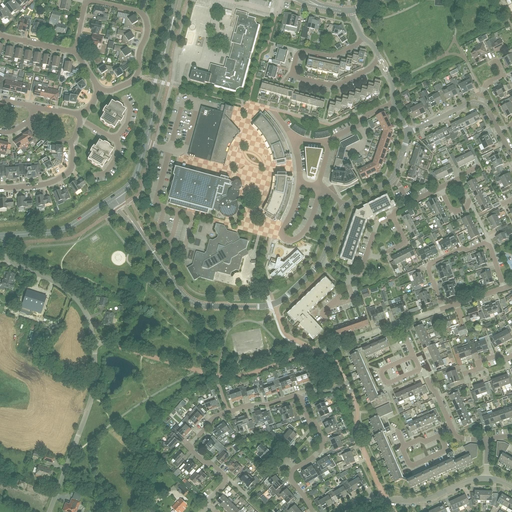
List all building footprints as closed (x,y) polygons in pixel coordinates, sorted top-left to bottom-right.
[(69,11),(71,1),(66,0),(62,0),(61,9),(69,11)] [(22,9),(20,7),(17,4),(14,7),(10,2),(5,6),(9,11),(11,14),(14,12),(15,13),(19,10),(20,12),(22,9)] [(11,14),(9,11),(5,14),(2,8),(0,9),(0,18),(1,20),(4,19),(5,20),(7,19),(9,21),(13,17),(11,14)] [(107,22),(108,14),(104,13),(104,10),(95,8),(93,15),(100,17),(99,21),(107,22)] [(231,53),(251,58),(260,25),(257,24),(255,21),(256,18),(248,16),(249,14),(247,14),(247,13),(236,10),(235,15),(238,16),(231,43),(234,43),(231,53)] [(61,13),(53,11),(52,12),(51,11),(50,18),(50,19),(59,21),(61,13)] [(123,28),(130,29),(133,30),(134,24),(138,22),(134,16),(118,12),(117,17),(125,19),(123,28)] [(299,33),(301,22),(298,22),(299,17),(294,16),(294,15),(284,13),(282,25),(285,25),(284,30),(296,33),(296,32),(299,33)] [(30,25),(32,18),(25,17),(24,21),(20,20),(18,30),(19,31),(20,31),(21,32),(22,31),(25,32),(27,24),(30,25)] [(318,22),(314,21),(314,19),(310,18),(309,23),(306,23),(304,29),(303,29),(301,37),(307,39),(310,28),(318,30),(320,20),(319,20),(318,21),(318,22)] [(44,28),(45,21),(38,20),(38,22),(37,22),(37,21),(34,20),(32,33),(33,33),(33,34),(35,35),(36,34),(39,35),(41,27),(44,28)] [(100,31),(101,24),(92,22),(91,25),(90,26),(90,27),(90,28),(90,29),(93,29),(92,33),(98,35),(99,31),(100,31)] [(65,34),(67,26),(57,23),(55,32),(65,34)] [(338,27),(330,25),(329,27),(327,29),(328,31),(328,33),(337,35),(342,43),(347,40),(344,35),(347,33),(344,28),(342,25),(338,27)] [(130,46),(131,40),(134,38),(130,32),(118,30),(117,35),(123,36),(121,44),(130,46)] [(102,37),(92,35),(92,38),(88,38),(87,45),(97,47),(97,43),(101,44),(102,37)] [(497,42),(495,38),(486,42),(489,48),(492,46),(495,53),(501,50),(500,49),(504,47),(501,40),(497,42)] [(481,61),(485,59),(483,55),(487,53),(483,46),(484,46),(483,43),(475,47),(477,51),(472,54),(476,63),(480,61),(481,61)] [(127,61),(128,56),(131,54),(127,48),(115,45),(113,50),(120,52),(118,59),(127,61)] [(277,55),(286,58),(288,51),(283,50),(283,47),(277,45),(276,48),(278,49),(277,55)] [(15,55),(12,54),(13,48),(7,47),(5,59),(8,60),(8,61),(14,62),(15,59),(14,59),(15,55)] [(15,55),(14,59),(15,59),(18,59),(18,61),(18,63),(23,64),(25,57),(24,57),(21,56),(22,50),(16,49),(16,50),(15,55)] [(511,65),(511,49),(507,52),(509,55),(503,58),(508,67),(511,65)] [(33,63),(34,59),(31,58),(32,52),(26,51),(24,57),(25,57),(23,64),(33,66),(33,63)] [(33,63),(37,63),(36,65),(36,67),(41,68),(42,68),(43,65),(43,61),(40,60),(41,54),(35,53),(34,59),(33,63)] [(249,67),(251,58),(231,53),(229,59),(227,59),(224,68),(211,64),(208,74),(197,71),(198,70),(197,69),(196,68),(195,67),(194,68),(193,68),(193,69),(193,70),(194,71),(192,71),(190,80),(205,84),(205,82),(209,83),(215,84),(214,87),(236,92),(236,89),(240,87),(243,88),(249,67)] [(43,65),(46,65),(46,67),(46,69),(51,70),(53,63),(49,62),(51,56),(44,55),(43,61),(43,65)] [(285,64),(286,58),(277,55),(275,61),(273,60),(272,64),(280,66),(281,63),(285,64)] [(53,63),(51,70),(59,72),(58,75),(56,75),(55,79),(59,80),(61,72),(63,63),(59,62),(60,58),(54,57),(54,58),(53,63)] [(312,69),(314,58),(309,57),(308,60),(307,60),(306,65),(307,65),(307,68),(312,69)] [(110,74),(111,67),(103,65),(99,58),(94,61),(99,68),(97,69),(101,75),(106,72),(107,72),(106,73),(110,74)] [(77,73),(73,68),(71,67),(72,63),(66,62),(64,72),(67,73),(67,76),(70,77),(71,77),(77,73),(77,72),(77,73)] [(111,67),(110,74),(113,75),(113,73),(114,73),(117,78),(123,74),(122,72),(129,68),(126,63),(119,68),(111,67)] [(272,64),(268,63),(266,71),(277,74),(278,68),(272,67),(272,64)] [(277,74),(266,71),(264,78),(267,79),(268,77),(275,79),(277,74)] [(464,83),(468,91),(474,89),(470,81),(472,80),(469,74),(465,77),(467,81),(464,83)] [(9,91),(12,78),(12,76),(8,75),(6,77),(4,76),(3,78),(1,84),(1,85),(5,85),(4,89),(6,89),(6,90),(9,91)] [(72,90),(79,94),(81,91),(81,90),(86,87),(82,82),(82,81),(80,77),(75,81),(78,84),(77,85),(77,86),(72,90)] [(15,91),(17,82),(18,79),(12,78),(9,91),(13,92),(13,91),(15,91)] [(468,91),(464,83),(462,84),(460,80),(458,81),(456,78),(453,79),(456,85),(456,86),(458,85),(463,94),(468,91)] [(456,85),(453,79),(452,79),(449,80),(451,84),(446,86),(448,89),(452,97),(458,94),(453,86),(456,85)] [(42,87),(42,84),(34,82),(33,86),(36,87),(34,95),(40,97),(42,87)] [(268,84),(269,83),(265,82),(264,83),(263,82),(262,86),(261,86),(259,90),(261,90),(260,91),(266,93),(266,92),(268,84)] [(23,83),(21,93),(26,94),(27,91),(30,91),(31,85),(28,85),(23,83)] [(448,89),(445,90),(444,89),(443,88),(440,83),(437,85),(440,92),(442,90),(447,100),(452,97),(448,89)] [(42,84),(42,87),(40,97),(45,98),(47,89),(48,85),(42,84)] [(504,95),(503,94),(502,94),(505,92),(502,85),(492,90),(493,92),(493,93),(494,95),(495,95),(496,97),(500,95),(499,96),(500,98),(501,98),(504,97),(504,95)] [(51,99),(50,100),(56,101),(58,94),(61,94),(62,88),(59,87),(58,91),(53,90),(51,99)] [(79,94),(72,90),(72,94),(65,93),(64,102),(69,102),(70,102),(76,103),(76,97),(77,97),(79,94)] [(430,98),(426,91),(421,93),(425,100),(424,101),(426,105),(429,103),(431,108),(437,105),(433,96),(430,98)] [(433,96),(437,105),(442,102),(438,94),(433,96)] [(511,98),(511,97),(506,100),(508,104),(501,107),(504,112),(511,108),(511,103),(511,102),(511,101),(511,98)] [(416,106),(420,115),(426,113),(423,107),(426,105),(424,101),(423,98),(419,100),(421,104),(419,105),(418,103),(416,102),(414,103),(416,106)] [(104,123),(103,124),(104,125),(106,125),(107,126),(108,127),(109,127),(110,126),(114,129),(118,122),(120,123),(121,122),(122,121),(123,119),(123,118),(121,117),(125,110),(121,108),(122,107),(121,106),(120,105),(119,104),(117,104),(116,103),(115,104),(111,101),(107,108),(105,107),(104,108),(104,110),(103,111),(102,112),(104,114),(100,120),(104,123)] [(336,104),(331,102),(328,113),(333,114),(335,109),(336,104)] [(420,115),(416,106),(413,108),(411,103),(406,106),(409,113),(412,112),(415,118),(420,115)] [(230,122),(234,108),(222,105),(220,112),(202,107),(188,156),(211,162),(225,166),(228,153),(230,148),(233,143),(237,138),(241,133),(230,122)] [(271,118),(265,112),(263,115),(262,114),(262,113),(261,113),(260,113),(260,114),(260,115),(261,116),(261,117),(259,115),(253,121),(255,123),(253,125),(259,130),(263,136),(267,142),(270,149),(273,156),(274,163),(277,163),(277,165),(286,164),(285,161),(291,160),(292,160),(290,153),(289,149),(287,143),(286,141),(283,135),(280,130),(279,128),(276,124),(275,123),(271,118)] [(381,127),(390,122),(388,118),(390,117),(389,115),(387,116),(385,112),(376,116),(381,127)] [(471,115),(475,123),(481,120),(477,112),(471,115)] [(473,124),(475,123),(471,115),(466,117),(470,125),(471,127),(474,126),(473,124)] [(465,128),(470,125),(466,117),(461,120),(465,128)] [(463,129),(465,128),(461,120),(456,122),(460,130),(465,140),(468,138),(463,129)] [(384,131),(392,134),(393,131),(392,129),(395,128),(394,126),(392,127),(390,122),(381,127),(384,131)] [(457,132),(460,130),(456,122),(451,125),(454,132),(452,133),(455,139),(458,137),(457,136),(459,135),(457,132)] [(455,139),(452,133),(450,134),(446,127),(441,130),(445,138),(446,141),(451,139),(452,141),(455,139)] [(440,140),(445,138),(441,130),(436,133),(440,140)] [(393,134),(392,134),(384,131),(380,142),(389,145),(390,141),(392,142),(393,140),(391,139),(393,134)] [(23,135),(29,144),(34,141),(28,132),(23,135)] [(435,143),(440,140),(436,133),(431,135),(435,143)] [(480,145),(482,144),(491,140),(488,135),(482,138),(480,133),(474,136),(477,141),(477,140),(480,145)] [(24,147),(29,144),(23,135),(24,136),(19,139),(24,147)] [(346,167),(347,162),(343,160),(347,147),(360,141),(357,135),(341,143),(331,177),(332,178),(331,180),(330,183),(331,184),(331,185),(332,185),(335,185),(337,186),(341,192),(359,183),(352,171),(353,170),(352,166),(350,167),(349,165),(346,167)] [(429,145),(435,143),(431,135),(425,138),(429,145)] [(24,147),(19,139),(16,141),(16,140),(13,142),(19,150),(20,149),(23,153),(26,151),(24,147)] [(491,140),(482,144),(483,147),(480,148),(482,151),(483,153),(488,151),(487,148),(493,145),(491,140)] [(96,166),(97,167),(98,166),(102,168),(106,162),(108,163),(109,162),(109,160),(110,159),(111,157),(109,156),(113,150),(109,147),(110,146),(109,145),(107,144),(106,144),(105,143),(104,143),(103,143),(99,141),(95,148),(93,147),(92,148),(91,149),(90,151),(90,152),(92,153),(88,160),(92,162),(91,163),(92,164),(93,165),(94,166),(96,166)] [(0,150),(0,154),(5,156),(7,149),(10,150),(11,145),(8,144),(8,143),(5,142),(5,143),(2,142),(0,150)] [(388,149),(389,145),(380,142),(376,152),(386,155),(387,151),(389,152),(390,150),(388,149)] [(62,158),(63,153),(62,153),(63,147),(57,146),(52,146),(51,151),(56,152),(56,153),(57,153),(56,157),(62,158)] [(415,151),(425,155),(425,153),(424,153),(425,149),(417,146),(415,151)] [(323,151),(305,149),(307,177),(307,179),(315,181),(315,179),(316,177),(318,171),(317,171),(323,151)] [(470,162),(466,155),(464,151),(461,152),(463,156),(461,157),(465,165),(470,162)] [(384,160),(386,155),(376,152),(373,163),(381,166),(382,166),(384,162),(386,162),(386,160),(384,160)] [(466,155),(470,162),(475,160),(471,152),(470,152),(466,155)] [(499,157),(498,155),(493,157),(491,156),(489,153),(482,157),(483,160),(486,159),(486,161),(489,162),(491,161),(492,164),(502,159),(501,157),(499,157)] [(421,163),(422,159),(413,156),(412,161),(421,164),(422,163),(421,163)] [(54,161),(50,163),(50,162),(49,162),(46,157),(41,160),(44,165),(42,166),(44,169),(46,168),(47,170),(52,167),(53,168),(57,166),(54,161)] [(465,165),(461,157),(456,160),(459,168),(465,165)] [(444,167),(448,175),(454,173),(450,165),(453,164),(450,159),(447,160),(448,162),(446,163),(443,164),(444,167)] [(492,164),(495,168),(503,164),(502,162),(502,161),(502,159),(492,164)] [(32,178),(31,167),(31,163),(21,164),(22,170),(25,170),(25,178),(28,177),(28,178),(32,178)] [(31,167),(32,178),(36,178),(36,177),(38,177),(37,169),(42,169),(39,163),(34,163),(34,167),(31,167)] [(67,171),(66,167),(68,166),(66,163),(58,167),(61,173),(67,171)] [(380,169),(381,166),(373,163),(368,165),(372,174),(377,172),(378,174),(380,173),(378,170),(380,169)] [(18,171),(22,170),(21,164),(15,164),(16,168),(12,168),(13,179),(17,179),(17,178),(19,178),(18,171)] [(13,179),(12,168),(8,169),(8,165),(2,165),(3,172),(6,171),(7,179),(9,179),(9,180),(13,179)] [(368,176),(372,174),(368,165),(358,170),(362,179),(366,177),(367,179),(369,178),(368,176)] [(213,211),(214,209),(219,210),(220,211),(221,213),(222,215),(223,216),(226,217),(227,217),(228,217),(230,217),(232,217),(234,216),(235,215),(237,213),(238,211),(238,209),(238,207),(238,205),(237,203),(236,201),(237,200),(238,199),(239,197),(240,195),(240,193),(240,190),(241,189),(242,188),(242,186),(242,185),(242,183),(241,182),(240,181),(239,181),(237,181),(236,181),(234,182),(233,183),(232,184),(228,183),(229,178),(222,176),(221,178),(220,178),(219,178),(218,177),(217,176),(216,176),(215,176),(213,176),(211,176),(210,175),(209,174),(208,174),(206,173),(205,173),(204,173),(203,173),(202,173),(200,173),(199,172),(198,171),(196,170),(194,170),(193,171),(192,170),(190,170),(189,169),(188,168),(186,168),(185,168),(183,168),(182,168),(180,167),(179,166),(179,167),(179,168),(176,167),(176,168),(174,176),(175,176),(169,199),(171,199),(170,204),(169,203),(169,204),(209,214),(208,214),(209,210),(213,211)] [(420,169),(419,169),(411,166),(409,172),(418,175),(420,169)] [(443,178),(448,175),(444,167),(439,170),(443,178)] [(443,178),(439,170),(434,173),(435,174),(438,180),(443,178)] [(502,183),(511,179),(508,174),(504,176),(502,171),(499,172),(494,175),(496,178),(495,179),(496,182),(498,182),(501,180),(502,183)] [(407,178),(410,179),(409,182),(418,185),(420,180),(417,179),(418,175),(409,172),(407,178)] [(287,177),(287,174),(278,174),(278,177),(275,177),(275,184),(274,192),(271,199),(269,205),(265,212),(267,213),(265,216),(273,220),(274,218),(280,221),(282,217),(285,212),(288,205),(288,204),(290,197),(292,191),(292,190),(293,184),(293,177),(287,177)] [(85,185),(82,179),(78,181),(78,182),(77,183),(75,181),(73,182),(72,182),(70,183),(70,184),(69,185),(72,189),(72,190),(74,193),(81,189),(80,188),(85,185)] [(470,188),(478,184),(475,179),(467,183),(470,188)] [(511,181),(511,179),(502,183),(505,188),(502,190),(503,192),(508,190),(507,187),(511,184),(511,181)] [(472,193),(480,189),(478,184),(470,188),(472,193)] [(475,198),(483,194),(485,193),(483,190),(481,191),(480,189),(472,193),(475,198)] [(70,198),(67,190),(62,191),(63,192),(61,193),(60,190),(57,191),(57,190),(54,192),(53,193),(55,198),(56,202),(65,199),(66,200),(70,198)] [(477,203),(485,199),(483,194),(475,198),(477,203)] [(40,196),(40,195),(37,196),(36,196),(37,202),(36,202),(36,206),(44,205),(44,204),(50,203),(50,197),(45,197),(45,198),(43,198),(43,196),(40,196)] [(391,202),(387,195),(363,207),(364,208),(359,211),(356,210),(340,259),(348,261),(347,264),(352,265),(367,219),(372,221),(373,217),(396,205),(394,201),(391,202)] [(24,197),(24,196),(20,197),(21,197),(18,198),(18,203),(17,203),(18,208),(19,211),(25,211),(25,207),(28,207),(28,206),(32,205),(31,199),(27,199),(27,200),(25,200),(25,197),(24,197)] [(3,199),(3,198),(0,198),(0,208),(7,208),(7,207),(13,207),(13,200),(8,200),(8,201),(6,201),(6,198),(3,199)] [(431,207),(439,203),(437,198),(426,204),(428,209),(431,207)] [(479,207),(487,203),(485,199),(477,203),(479,207)] [(434,212),(442,208),(439,203),(431,207),(434,212)] [(487,203),(479,207),(482,212),(486,210),(487,211),(493,209),(491,205),(489,206),(487,203)] [(444,213),(442,208),(434,212),(436,217),(444,213)] [(405,223),(412,220),(410,216),(415,214),(412,209),(405,212),(407,215),(402,218),(405,223)] [(490,224),(499,220),(497,217),(500,215),(499,213),(500,213),(498,209),(494,212),(495,215),(487,219),(490,224)] [(436,223),(447,218),(446,216),(446,215),(445,212),(444,213),(436,217),(433,218),(434,220),(436,223)] [(464,225),(472,221),(473,220),(472,218),(471,217),(471,218),(470,216),(467,217),(466,216),(461,218),(464,225)] [(440,229),(440,227),(449,223),(447,218),(436,223),(438,227),(434,228),(436,231),(440,229)] [(407,228),(418,223),(417,221),(414,223),(412,220),(405,223),(407,228)] [(508,226),(506,223),(504,224),(503,222),(501,223),(499,220),(490,224),(493,230),(500,226),(501,230),(503,229),(508,226)] [(466,230),(474,226),(472,221),(464,225),(466,230)] [(410,234),(417,230),(415,227),(419,225),(418,223),(407,228),(410,234)] [(194,281),(200,277),(207,279),(213,281),(216,272),(231,276),(231,272),(236,270),(239,271),(243,258),(244,257),(243,256),(244,256),(239,253),(233,244),(240,240),(236,234),(228,232),(225,226),(216,224),(215,229),(218,235),(217,238),(213,240),(210,240),(206,254),(196,252),(195,258),(193,265),(187,268),(194,281)] [(508,226),(503,229),(505,232),(496,237),(499,243),(508,238),(510,237),(509,235),(511,233),(511,225),(508,226)] [(469,234),(477,230),(474,226),(466,230),(469,234)] [(418,239),(421,238),(425,236),(423,233),(420,235),(417,230),(410,234),(413,239),(417,237),(418,239)] [(477,230),(469,234),(471,239),(479,235),(477,230)] [(454,233),(454,231),(451,233),(452,234),(449,235),(450,237),(448,238),(452,246),(453,247),(455,246),(455,245),(457,244),(455,239),(457,238),(454,233)] [(447,248),(452,246),(448,238),(443,240),(447,248)] [(239,253),(244,256),(248,253),(245,249),(246,249),(248,241),(241,240),(241,239),(240,240),(233,244),(239,253)] [(447,248),(443,240),(442,239),(441,239),(440,239),(438,240),(438,241),(437,241),(442,251),(444,250),(445,250),(445,251),(448,249),(447,248)] [(428,246),(433,256),(438,253),(432,243),(428,246)] [(428,258),(433,256),(428,246),(423,248),(428,258)] [(406,250),(410,258),(415,256),(411,247),(406,250)] [(423,248),(418,250),(418,249),(415,250),(418,257),(421,256),(423,261),(428,258),(423,248)] [(305,257),(298,250),(293,255),(292,255),(291,255),(290,255),(290,256),(290,257),(290,258),(288,259),(287,259),(287,260),(286,260),(286,261),(285,262),(281,260),(281,259),(280,258),(279,258),(278,258),(278,259),(277,260),(271,259),(269,267),(275,269),(276,271),(270,276),(271,276),(280,279),(286,275),(285,274),(287,273),(291,270),(292,271),(293,268),(295,266),(297,266),(298,264),(301,260),(303,261),(304,258),(305,257)] [(405,260),(410,258),(406,250),(401,252),(405,260)] [(401,263),(405,260),(401,252),(397,255),(401,263)] [(476,261),(486,258),(484,253),(477,255),(476,252),(470,254),(472,259),(475,258),(476,261)] [(396,265),(401,263),(397,255),(392,257),(394,261),(390,263),(394,271),(398,269),(396,265)] [(486,258),(476,261),(477,264),(474,265),(476,270),(482,268),(481,265),(487,263),(486,258)] [(438,274),(448,271),(451,270),(448,262),(442,264),(443,267),(437,269),(438,274)] [(448,271),(438,274),(440,279),(447,277),(448,280),(454,278),(452,272),(451,270),(448,271)] [(4,281),(13,283),(16,275),(5,271),(4,275),(5,275),(4,281)] [(414,281),(424,278),(423,275),(422,276),(420,272),(417,274),(415,271),(408,273),(410,277),(412,276),(414,281)] [(483,280),(492,277),(490,271),(484,274),(483,271),(477,273),(475,274),(474,275),(475,277),(476,277),(477,277),(478,277),(478,278),(482,277),(483,280)] [(323,330),(309,315),(311,314),(309,311),(335,287),(326,277),(287,314),(295,322),(298,320),(300,323),(300,324),(314,339),(323,330)] [(492,277),(483,280),(479,281),(482,289),(488,287),(487,284),(494,282),(492,277)] [(424,278),(414,281),(416,287),(413,288),(415,291),(422,289),(421,285),(425,284),(423,281),(425,280),(424,278)] [(13,283),(4,281),(3,280),(1,286),(13,290),(14,284),(13,283)] [(445,293),(454,290),(453,287),(457,286),(455,280),(449,283),(450,285),(443,288),(445,293)] [(41,314),(47,296),(27,290),(20,312),(29,315),(29,313),(30,314),(31,311),(41,314)] [(364,298),(370,296),(368,290),(361,293),(364,298)] [(420,300),(430,297),(429,294),(428,295),(427,291),(423,293),(422,290),(415,292),(416,295),(417,298),(419,297),(420,300)] [(454,290),(445,293),(447,298),(453,296),(454,299),(460,297),(459,291),(455,292),(454,290)] [(395,303),(399,314),(404,311),(401,303),(405,302),(402,296),(399,297),(401,302),(395,303)] [(430,297),(420,300),(422,303),(419,304),(420,306),(421,310),(428,308),(427,304),(431,303),(430,299),(431,299),(430,297)] [(399,314),(395,303),(392,305),(391,301),(388,301),(393,315),(399,314)] [(490,304),(493,313),(497,312),(498,315),(500,314),(503,313),(501,306),(498,307),(496,303),(493,304),(492,303),(490,304)] [(490,315),(493,313),(490,304),(488,305),(488,306),(485,307),(486,311),(483,312),(485,319),(489,318),(491,317),(490,315)] [(376,310),(379,320),(385,318),(382,308),(376,310),(375,306),(375,307),(376,310)] [(374,322),(379,320),(376,310),(375,307),(370,308),(370,307),(365,308),(368,315),(371,313),(374,322)] [(470,319),(479,316),(481,320),(484,319),(482,312),(478,313),(477,308),(467,311),(469,316),(465,318),(467,325),(472,323),(470,319)] [(111,326),(114,313),(106,312),(103,325),(111,326)] [(465,326),(460,328),(459,324),(455,315),(442,320),(445,329),(451,327),(452,331),(457,329),(459,335),(468,332),(465,326)] [(361,318),(364,327),(369,325),(366,316),(361,318)] [(358,329),(364,327),(361,318),(355,320),(358,329)] [(353,331),(358,329),(355,320),(350,322),(353,331)] [(348,333),(353,331),(350,322),(345,324),(348,333)] [(342,335),(348,333),(345,324),(339,326),(342,335)] [(417,334),(425,330),(422,325),(414,328),(417,334)] [(511,338),(509,333),(511,332),(511,331),(510,327),(508,325),(505,327),(507,330),(502,333),(507,341),(511,338)] [(337,337),(342,335),(339,326),(334,328),(337,337)] [(498,335),(502,344),(507,341),(502,333),(500,328),(497,330),(500,334),(498,335)] [(419,339),(427,335),(425,330),(417,334),(419,339)] [(502,344),(498,335),(493,337),(492,334),(489,336),(491,343),(495,341),(497,346),(502,344)] [(421,344),(429,341),(427,335),(419,339),(421,344)] [(483,352),(484,353),(487,352),(486,350),(488,350),(486,344),(490,343),(487,336),(479,339),(480,342),(483,352)] [(349,350),(351,356),(350,356),(373,409),(391,401),(387,393),(383,395),(383,394),(381,395),(382,396),(379,397),(360,353),(363,351),(366,358),(389,347),(387,342),(388,341),(386,337),(362,348),(360,345),(349,350)] [(432,346),(429,341),(421,344),(424,349),(427,348),(432,346)] [(480,342),(475,344),(474,341),(470,342),(473,349),(476,348),(478,353),(483,352),(480,342)] [(469,350),(473,349),(470,342),(467,343),(467,344),(462,346),(463,348),(466,357),(471,356),(469,350)] [(429,353),(437,349),(435,344),(432,346),(427,348),(429,353)] [(458,350),(461,359),(466,357),(463,348),(458,350)] [(432,358),(440,355),(437,349),(429,353),(432,358)] [(434,363),(442,360),(440,355),(432,358),(434,363)] [(442,360),(434,363),(436,369),(444,365),(442,360)] [(300,371),(304,383),(309,382),(307,377),(310,376),(308,369),(304,370),(305,373),(301,374),(300,371)] [(299,385),(304,383),(300,371),(295,373),(292,374),(294,382),(297,381),(299,385)] [(458,376),(456,371),(446,374),(448,379),(458,376)] [(291,383),(294,382),(292,374),(284,377),(288,389),(293,387),(291,383)] [(502,377),(506,389),(511,386),(511,380),(510,375),(507,376),(507,375),(502,377)] [(458,376),(448,379),(450,384),(459,381),(458,376)] [(288,389),(284,377),(276,380),(278,388),(281,387),(283,391),(288,389)] [(506,389),(502,377),(497,378),(500,388),(501,391),(503,396),(505,396),(503,390),(502,387),(505,386),(506,389)] [(497,389),(500,388),(497,378),(491,380),(492,381),(489,382),(492,391),(491,392),(492,394),(497,392),(497,389)] [(272,395),(268,383),(263,384),(262,380),(258,381),(258,382),(262,393),(265,392),(267,396),(272,395)] [(278,388),(276,380),(268,383),(272,395),(277,393),(275,389),(278,388)] [(262,393),(258,382),(258,381),(256,382),(256,384),(255,384),(256,387),(252,388),(255,398),(260,396),(259,394),(262,393)] [(416,386),(420,394),(422,392),(423,395),(429,393),(425,385),(423,386),(421,383),(416,386)] [(491,392),(489,387),(485,388),(484,383),(478,385),(482,394),(487,392),(488,395),(491,394),(490,393),(491,392)] [(255,398),(252,388),(247,390),(246,387),(244,388),(244,385),(242,386),(243,389),(245,396),(248,395),(250,400),(255,398)] [(476,396),(482,394),(478,385),(473,386),(475,391),(471,393),(474,400),(478,399),(476,396)] [(242,397),(245,396),(243,389),(242,386),(238,387),(239,390),(235,392),(238,401),(243,399),(242,397)] [(414,396),(420,394),(416,386),(411,388),(414,396)] [(409,398),(414,396),(411,388),(406,390),(409,398)] [(452,401),(460,398),(458,392),(460,392),(458,389),(452,392),(453,394),(450,396),(452,401)] [(208,398),(213,410),(218,408),(216,404),(219,403),(215,390),(211,391),(213,396),(208,398)] [(238,401),(235,392),(230,393),(229,390),(226,392),(228,399),(231,398),(233,403),(238,401)] [(404,401),(409,398),(406,390),(400,393),(404,401)] [(399,403),(404,401),(400,393),(395,395),(399,403)] [(318,412),(327,408),(326,406),(328,405),(328,404),(327,402),(326,402),(324,399),(327,398),(326,397),(320,399),(321,401),(317,402),(318,406),(316,407),(318,412)] [(207,411),(213,410),(208,398),(204,400),(202,398),(199,399),(198,402),(201,404),(202,404),(198,409),(201,411),(203,408),(202,406),(205,405),(207,411)] [(454,406),(462,403),(460,398),(452,401),(454,406)] [(457,412),(465,408),(462,403),(454,406),(457,412)] [(385,429),(380,418),(393,412),(389,404),(375,410),(377,416),(370,419),(377,435),(374,436),(395,483),(404,479),(384,434),(391,431),(390,427),(385,429)] [(284,405),(276,408),(277,411),(279,410),(281,416),(283,415),(292,412),(290,406),(285,408),(284,405)] [(201,411),(198,409),(196,407),(190,413),(192,415),(199,422),(203,418),(199,413),(201,411)] [(327,408),(318,412),(321,417),(323,416),(324,419),(329,418),(327,414),(329,413),(327,408)] [(459,417),(467,413),(465,408),(457,412),(459,417)] [(506,419),(511,418),(508,408),(503,410),(506,419)] [(429,415),(432,423),(438,421),(441,420),(439,416),(436,409),(431,411),(432,414),(429,415)] [(263,420),(261,413),(260,410),(255,412),(257,419),(254,420),(256,426),(262,424),(261,421),(263,420)] [(488,415),(491,425),(496,423),(493,413),(492,413),(491,410),(487,412),(488,415)] [(501,421),(506,419),(503,410),(498,412),(501,421)] [(261,413),(263,420),(264,423),(267,422),(268,425),(274,423),(272,417),(269,418),(266,412),(261,413)] [(292,412),(283,415),(285,420),(281,422),(282,425),(288,423),(287,420),(294,417),(292,412)] [(491,425),(488,415),(487,412),(482,413),(481,412),(478,413),(479,415),(479,417),(481,422),(484,421),(486,426),(491,425)] [(496,423),(501,421),(498,412),(493,413),(496,423)] [(461,422),(469,419),(467,413),(459,417),(461,422)] [(427,425),(424,417),(424,418),(422,414),(417,416),(422,428),(427,425)] [(196,426),(199,422),(192,415),(189,418),(187,416),(184,419),(190,425),(192,422),(196,426)] [(241,417),(244,426),(247,425),(248,429),(254,427),(252,421),(249,422),(246,415),(241,417)] [(427,425),(432,423),(429,415),(424,417),(427,425)] [(325,429),(334,426),(332,420),(335,419),(333,416),(327,419),(328,422),(323,424),(325,429)] [(417,430),(422,428),(417,416),(418,420),(413,422),(417,430)] [(242,426),(244,426),(241,417),(236,418),(238,425),(235,426),(237,433),(243,431),(242,426)] [(188,427),(190,425),(184,419),(182,422),(184,424),(181,427),(188,434),(191,430),(188,427)] [(469,419),(461,422),(464,427),(468,425),(470,428),(478,425),(478,424),(481,423),(480,420),(477,421),(477,423),(473,424),(473,423),(472,424),(469,419)] [(300,430),(306,429),(303,421),(297,422),(300,430)] [(411,433),(417,430),(413,422),(408,425),(411,433)] [(219,426),(225,434),(228,432),(230,435),(234,432),(231,427),(228,428),(224,423),(219,426)] [(188,434),(181,427),(180,427),(177,424),(171,431),(173,432),(177,436),(179,437),(181,435),(184,438),(188,434)] [(286,434),(293,440),(297,436),(291,431),(294,428),(290,424),(289,425),(287,427),(290,430),(286,434)] [(334,435),(341,432),(339,430),(338,430),(336,425),(334,426),(325,429),(328,435),(333,433),(334,435)] [(217,431),(214,433),(220,442),(227,437),(225,434),(219,426),(215,429),(217,431)] [(174,438),(177,436),(173,432),(169,435),(167,437),(169,439),(167,442),(166,441),(163,441),(162,442),(162,448),(168,448),(168,447),(171,449),(174,446),(173,446),(178,441),(174,438)] [(333,446),(341,442),(339,436),(342,435),(341,432),(334,435),(335,438),(330,440),(333,446)] [(290,445),(293,440),(286,434),(282,438),(279,435),(276,438),(281,442),(284,440),(290,445)] [(221,450),(224,447),(222,445),(216,439),(213,442),(207,437),(203,441),(207,445),(206,447),(210,451),(214,447),(215,448),(217,446),(221,450)] [(341,442),(333,446),(335,451),(340,449),(341,451),(348,448),(346,446),(343,447),(341,442)] [(511,457),(505,453),(510,446),(505,443),(497,442),(496,456),(500,458),(498,461),(511,468),(511,457)] [(473,462),(472,460),(477,457),(478,445),(471,444),(463,447),(467,454),(455,460),(452,453),(448,455),(450,459),(406,480),(410,488),(456,467),(457,469),(473,462)] [(260,452),(257,455),(263,461),(271,453),(265,447),(264,448),(261,445),(257,449),(260,452)] [(279,456),(283,452),(277,445),(273,450),(279,456)] [(224,447),(221,450),(219,452),(221,455),(217,459),(222,464),(229,457),(225,454),(227,451),(223,447),(224,447)] [(178,468),(182,463),(179,461),(185,456),(180,451),(173,459),(176,462),(174,464),(178,468)] [(344,461),(353,457),(351,452),(345,454),(344,451),(338,454),(339,457),(342,455),(344,461)] [(322,460),(327,468),(329,466),(330,468),(333,468),(336,466),(333,460),(330,462),(327,457),(322,460)] [(353,457),(344,461),(347,466),(344,467),(345,470),(351,467),(350,465),(355,462),(353,457)] [(320,468),(317,469),(321,475),(328,471),(327,468),(322,460),(317,463),(320,468)] [(196,466),(190,461),(188,464),(185,462),(178,469),(183,473),(186,470),(189,473),(191,475),(195,471),(193,469),(196,466)] [(235,465),(232,462),(227,466),(231,469),(230,471),(235,476),(242,468),(237,463),(235,465)] [(49,481),(52,470),(38,466),(35,476),(49,481)] [(317,469),(315,471),(312,466),(307,469),(312,477),(313,480),(321,475),(317,469)] [(244,484),(251,476),(249,474),(251,472),(247,468),(241,474),(243,476),(240,480),(244,484)] [(311,481),(309,478),(312,477),(307,469),(306,470),(305,469),(302,471),(302,472),(305,477),(302,478),(306,484),(307,487),(308,486),(309,483),(308,482),(311,481)] [(198,475),(196,473),(190,479),(194,483),(197,480),(200,483),(207,476),(201,472),(198,475)] [(354,481),(358,489),(363,486),(361,481),(363,479),(360,473),(355,476),(357,479),(354,481)] [(251,476),(244,484),(248,488),(253,482),(255,484),(259,480),(255,476),(253,478),(251,476)] [(272,486),(279,480),(275,476),(271,480),(269,477),(264,482),(267,486),(270,484),(272,486)] [(275,495),(281,491),(279,488),(283,485),(279,480),(272,486),(275,489),(272,491),(271,492),(271,494),(273,497),(275,495)] [(353,492),(358,489),(354,481),(351,483),(350,482),(348,481),(347,481),(344,482),(348,488),(350,487),(353,492)] [(345,490),(348,488),(344,482),(342,484),(340,485),(341,488),(339,490),(343,498),(348,495),(345,490)] [(184,495),(188,491),(182,484),(177,489),(177,490),(180,493),(180,492),(184,495)] [(284,500),(291,494),(287,489),(283,493),(281,491),(275,495),(279,499),(281,497),(284,500)] [(343,498),(339,490),(335,492),(335,491),(333,489),(329,491),(333,497),(335,496),(338,501),(343,498)] [(330,499),(333,497),(329,491),(327,493),(328,496),(323,499),(328,507),(333,504),(330,499)] [(480,501),(481,491),(475,491),(475,493),(470,492),(472,505),(476,506),(476,503),(477,503),(477,501),(480,501)] [(493,506),(498,493),(492,493),(492,492),(486,491),(486,501),(489,501),(489,503),(491,504),(491,506),(493,506)] [(470,492),(471,500),(468,501),(465,495),(460,497),(464,506),(466,505),(468,507),(469,506),(470,509),(473,507),(472,505),(470,492)] [(502,505),(507,497),(502,494),(501,496),(498,494),(498,493),(493,506),(495,507),(497,508),(500,504),(502,505)] [(289,507),(292,504),(290,502),(295,498),(291,494),(284,500),(286,502),(284,504),(284,505),(283,507),(282,509),(284,511),(287,508),(289,507)] [(221,506),(227,499),(223,495),(217,502),(221,506)] [(459,508),(464,506),(460,497),(455,500),(459,508)] [(507,508),(511,500),(507,497),(502,505),(507,508)] [(328,507),(323,499),(320,501),(319,498),(314,500),(318,506),(320,505),(323,510),(328,507)] [(76,511),(80,502),(72,499),(70,505),(66,503),(63,511),(65,511),(76,511)] [(177,511),(181,511),(188,506),(180,499),(172,507),(177,511)] [(225,510),(231,503),(227,499),(221,506),(225,510)] [(453,511),(459,508),(455,500),(449,502),(452,509),(449,510),(450,511),(453,511)] [(227,511),(231,511),(236,507),(231,503),(225,510),(227,511)]
